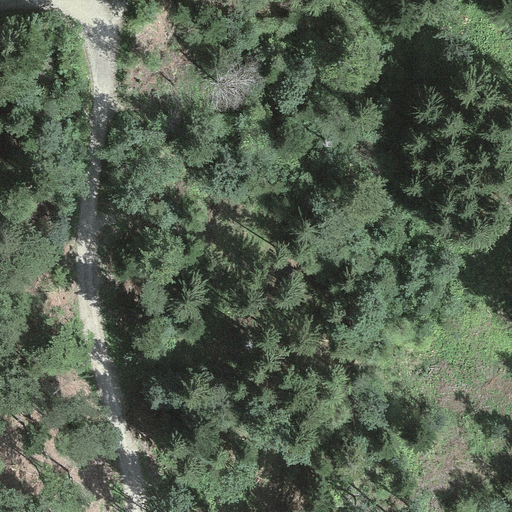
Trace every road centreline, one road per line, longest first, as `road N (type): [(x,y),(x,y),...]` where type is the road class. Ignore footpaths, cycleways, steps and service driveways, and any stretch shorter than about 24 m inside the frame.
road 1 (track): [(116,55),(86,233),(87,294),(130,452),(136,511)]
road 2 (track): [(0,6),(70,9),(98,24),(116,55)]
